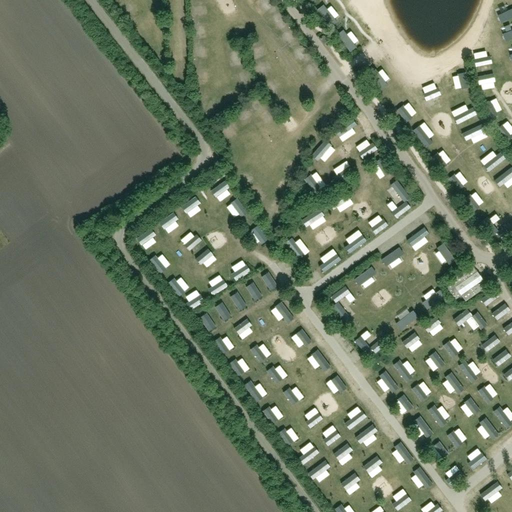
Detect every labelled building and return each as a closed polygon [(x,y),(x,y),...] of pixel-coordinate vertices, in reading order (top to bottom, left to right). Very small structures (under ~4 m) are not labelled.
[(272,0),(264,0),(258,4),(264,14),(277,7),(272,0)] [(321,11),(329,5),(325,0),(318,0),(315,2),(321,11)] [(283,32),(287,42),(297,37),(293,28),(283,32)] [(355,29),(342,37),(348,45),(360,37),(355,29)] [(252,56),(262,53),(258,40),(248,43),(252,56)] [(302,42),(294,48),(300,57),(308,51),(302,42)] [(241,43),(230,46),(234,57),(245,53),(241,43)] [(306,57),(314,72),(321,68),(313,54),(306,57)] [(487,57),(475,63),(479,71),(491,64),(487,57)] [(465,68),(451,71),(454,83),(468,80),(465,68)] [(251,74),(241,77),(243,84),(253,80),(251,74)] [(228,103),(237,98),(232,89),(223,94),(228,103)] [(344,99),(335,104),(339,114),(349,109),(344,99)] [(268,123),(277,119),(271,108),(263,112),(268,123)] [(412,108),(404,113),(410,122),(418,116),(412,108)] [(479,129),(482,133),(487,130),(479,115),(468,121),(475,132),(479,129)] [(339,137),(356,125),(352,119),(334,131),(339,137)] [(500,128),(505,137),(511,132),(511,125),(510,123),(500,128)] [(372,134),(358,142),(363,151),(377,143),(372,134)] [(447,149),(438,154),(441,160),(450,155),(447,149)] [(337,175),(346,171),(340,161),(332,165),(337,175)] [(362,180),(353,183),(356,192),(366,189),(362,180)] [(224,181),(210,191),(215,197),(229,187),(224,181)] [(464,192),(467,198),(474,195),(471,188),(464,192)] [(195,197),(181,207),(185,213),(200,203),(195,197)] [(236,198),(230,203),(240,217),(247,212),(236,198)] [(483,207),(478,212),(485,219),(490,213),(483,207)] [(173,213),(159,223),(163,229),(178,219),(173,213)] [(369,229),(374,235),(391,223),(386,216),(369,229)] [(495,236),(504,231),(499,222),(490,227),(495,236)] [(257,225),(251,230),(261,244),(268,239),(257,225)] [(150,229),(136,239),(141,246),(155,235),(150,229)] [(344,248),(349,254),(366,241),(361,235),(344,248)] [(305,255),(291,238),(285,243),(298,260),(305,255)] [(323,273),(341,260),(336,254),(319,267),(323,273)] [(154,255),(148,260),(159,274),(165,269),(154,255)] [(245,265),(231,274),(236,281),(249,272),(245,265)] [(477,272),(472,265),(451,281),(452,283),(446,288),(455,300),(461,296),(465,301),(487,286),(482,280),(480,281),(475,273),(477,272)] [(266,269),(259,273),(268,287),(275,283),(266,269)] [(173,278),(167,283),(178,297),(184,292),(173,278)] [(251,279),(244,284),(253,297),(259,293),(251,279)] [(222,280),(208,289),(213,296),(226,287),(222,280)] [(235,289),(228,294),(237,307),(244,303),(235,289)] [(198,295),(185,304),(189,311),(203,302),(198,295)] [(219,299),(213,304),(221,317),(228,313),(219,299)] [(280,302),(274,307),(287,323),(293,318),(280,302)] [(401,303),(389,312),(396,321),(408,312),(401,303)] [(505,303),(495,311),(499,317),(510,310),(505,303)] [(466,309),(453,319),(458,326),(470,316),(480,329),(487,324),(477,312),(471,316),(466,309)] [(204,310),(197,314),(206,328),(213,323),(204,310)] [(435,316),(422,327),(427,333),(440,323),(435,316)] [(246,318),(233,328),(238,335),(251,325),(246,318)] [(302,329),(295,333),(304,347),(311,342),(302,329)] [(414,332),(400,342),(405,349),(418,339),(414,332)] [(219,337),(212,342),(222,355),(228,350),(219,337)] [(491,337),(480,345),(485,351),(495,343),(491,337)] [(448,340),(442,345),(451,358),(458,353),(448,340)] [(256,344),(249,349),(259,362),(265,358),(256,344)] [(317,350),(310,355),(323,372),(330,367),(317,350)] [(435,351),(428,356),(438,369),(444,364),(435,351)] [(502,352),(492,359),(496,366),(507,358),(502,352)] [(235,359),(228,364),(237,377),(244,372),(235,359)] [(399,359),(393,364),(406,381),(412,376),(399,359)] [(463,360),(457,365),(470,382),(476,378),(463,360)] [(272,366),(266,371),(275,384),(282,379),(272,366)] [(511,366),(503,374),(508,380),(511,376),(511,366)] [(385,371),(378,376),(391,393),(398,388),(385,371)] [(451,372),(444,377),(457,394),(464,389),(451,372)] [(337,375),(330,380),(340,393),(346,389),(337,375)] [(249,381),(243,386),(256,403),(262,398),(249,381)] [(418,384),(412,388),(421,401),(428,397),(418,384)] [(483,386),(476,390),(486,403),(492,398),(483,386)] [(266,400),(277,393),(274,387),(262,394),(266,400)] [(289,388),(282,392),(292,406),(298,401),(289,388)] [(403,395),(397,399),(406,412),(413,407),(403,395)] [(470,398),(463,402),(473,415),(479,410),(470,398)] [(434,405),(427,410),(440,427),(447,422),(434,405)] [(498,406),(492,411),(505,428),(511,423),(498,406)] [(268,407),(261,411),(271,425),(277,420),(268,407)] [(362,409),(345,422),(350,429),(367,416),(362,409)] [(317,412),(304,421),(309,428),(322,418),(317,412)] [(419,416),(413,421),(426,438),(432,433),(419,416)] [(485,418),(479,422),(492,440),(498,435),(485,418)] [(372,425),(355,438),(359,444),(376,431),(372,425)] [(283,428),(277,433),(286,446),(293,442),(283,428)] [(336,429),(323,439),(328,445),(341,436),(336,429)] [(453,430),(446,434),(456,447),(462,443),(453,430)] [(438,442),(432,446),(441,459),(448,454),(438,442)] [(400,443),(394,448),(406,465),(413,460),(400,443)] [(347,444),(333,454),(337,460),(351,450),(347,444)] [(315,446),(298,459),(303,466),(320,453),(315,446)] [(481,453),(467,463),(472,470),(486,459),(481,453)] [(377,456),(362,466),(367,473),(381,463),(377,456)] [(324,460),(307,473),(312,480),(329,467),(324,460)] [(419,467),(412,472),(425,489),(432,484),(419,467)] [(459,470),(445,480),(450,486),(464,476),(459,470)] [(354,473),(340,483),(345,490),(359,480),(354,473)] [(511,484),(506,475),(498,480),(505,493),(511,489),(511,484)] [(496,482),(479,495),(484,501),(501,488),(496,482)] [(398,483),(393,489),(400,494),(405,487),(398,483)] [(406,494),(391,504),(396,511),(410,500),(406,494)] [(436,502),(422,511),(435,511),(441,508),(436,502)]
